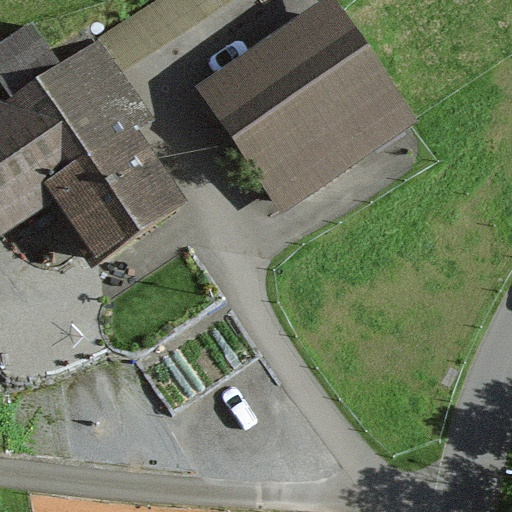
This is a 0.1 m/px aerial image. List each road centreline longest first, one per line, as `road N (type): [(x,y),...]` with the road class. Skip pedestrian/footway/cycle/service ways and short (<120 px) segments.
road 1 (unknown): [(246,11),(161,55),(154,92),(243,288),(325,421),(404,510)]
road 2 (residential): [(457,511),(498,361),(511,342)]
